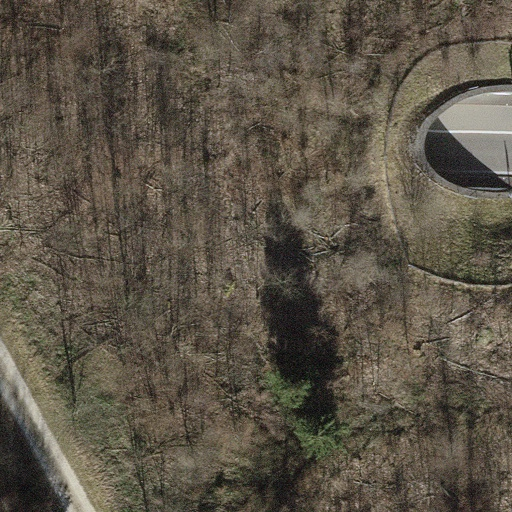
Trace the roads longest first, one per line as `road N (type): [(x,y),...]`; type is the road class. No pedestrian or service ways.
road 1 (motorway): [(511,141),(426,139),(229,155),(70,193),(0,220)]
road 2 (motorway): [(102,511),(99,202),(86,0)]
road 3 (track): [(0,346),(97,511)]
